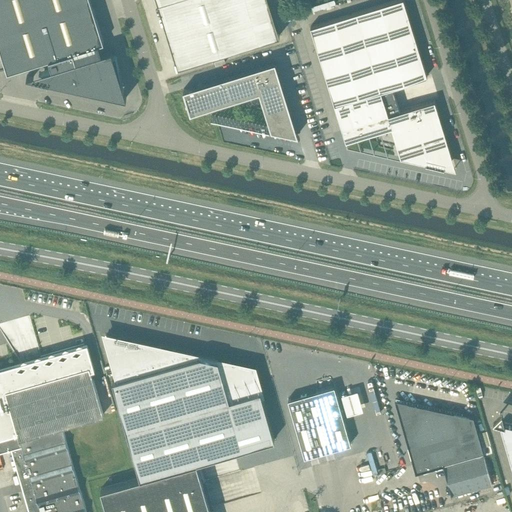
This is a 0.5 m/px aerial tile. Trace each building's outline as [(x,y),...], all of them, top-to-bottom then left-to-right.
[(0,0),(0,47),(7,71),(49,58),(97,43),(104,41),(90,0),(0,0)] [(157,0),(176,60),(175,60),(175,61),(176,61),(176,62),(178,66),(177,66),(177,67),(280,35),(268,0),(157,0)] [(395,0),(311,26),(335,104),(346,141),(392,127),(399,152),(450,164),(435,114),(438,113),(435,100),(388,114),(381,90),(427,76),(403,0),(395,0)] [(100,53),(97,43),(49,58),(52,67),(44,70),(58,75),(72,80),(71,85),(72,84),(77,84),(77,86),(78,86),(78,82),(84,83),(98,86),(112,87),(122,87),(115,55),(112,56),(111,52),(112,52),(112,50),(100,53)] [(190,112),(259,91),(270,129),(297,135),(274,61),(183,89),(190,112)] [(103,416),(81,335),(80,333),(31,346),(37,366),(16,371),(14,365),(0,368),(0,451),(11,449),(29,511),(86,511),(77,478),(127,464),(112,413),(103,416)] [(117,337),(106,335),(109,345),(118,378),(117,379),(114,380),(112,380),(127,432),(140,477),(197,461),(274,439),(274,438),(262,396),(261,390),(230,399),(229,399),(219,363),(218,359),(176,350),(172,349),(161,346),(158,346),(132,340),(121,338),(117,337)] [(302,395),(288,399),(305,457),(318,453),(333,448),(351,443),(334,386),(318,391),(302,395)] [(358,388),(342,392),(348,412),(364,407),(358,388)] [(443,465),(484,453),(473,416),(395,400),(416,472),(443,465)] [(511,425),(501,423),(499,424),(500,426),(511,465),(511,425)] [(484,453),(443,465),(451,496),(492,484),(484,453)] [(137,478),(101,489),(107,511),(211,511),(197,461),(137,478)]
